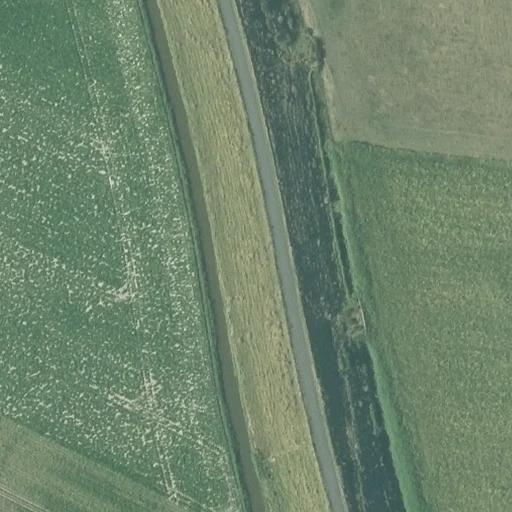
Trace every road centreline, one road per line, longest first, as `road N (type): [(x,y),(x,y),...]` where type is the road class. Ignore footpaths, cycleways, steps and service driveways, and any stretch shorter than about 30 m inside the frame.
road 1 (unclassified): [(338,511),(223,0)]
road 2 (track): [(356,511),(334,329),(372,321)]
